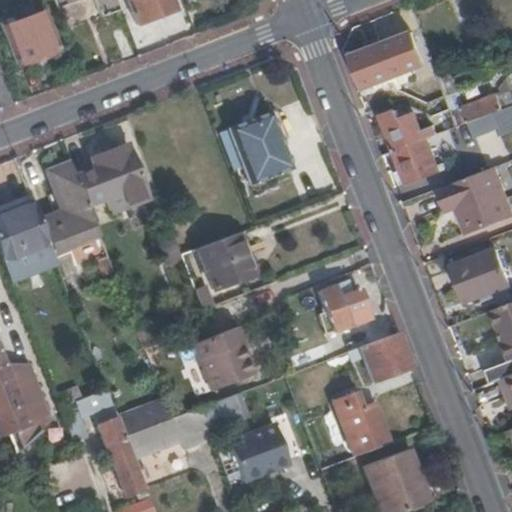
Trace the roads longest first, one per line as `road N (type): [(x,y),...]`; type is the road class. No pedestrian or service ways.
road 1 (residential): [(492,511),(304,19)]
road 2 (residential): [(304,19),(0,136)]
